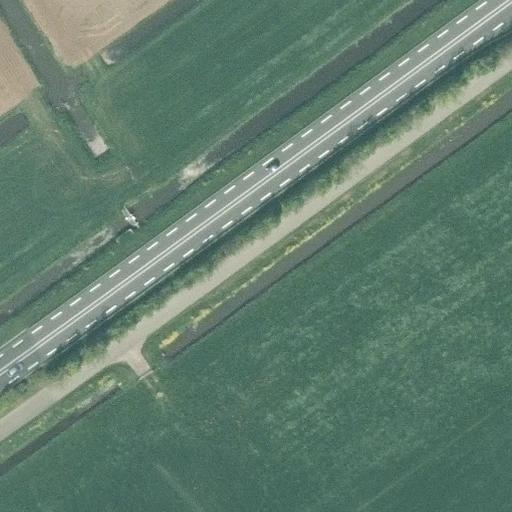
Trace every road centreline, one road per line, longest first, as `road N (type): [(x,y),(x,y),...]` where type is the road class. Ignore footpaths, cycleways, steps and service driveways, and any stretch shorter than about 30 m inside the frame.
road 1 (primary): [(0,374),(511,2)]
road 2 (unclassified): [(0,433),(511,61)]
